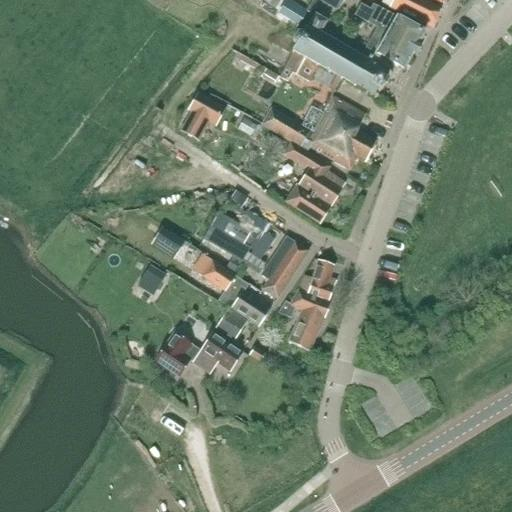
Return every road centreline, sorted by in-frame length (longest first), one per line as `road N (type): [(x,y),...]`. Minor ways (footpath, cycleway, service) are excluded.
road 1 (residential): [(359,489),(330,434),(331,410),(402,163),(436,96),(511,15)]
road 2 (tertiary): [(359,489),(511,398)]
